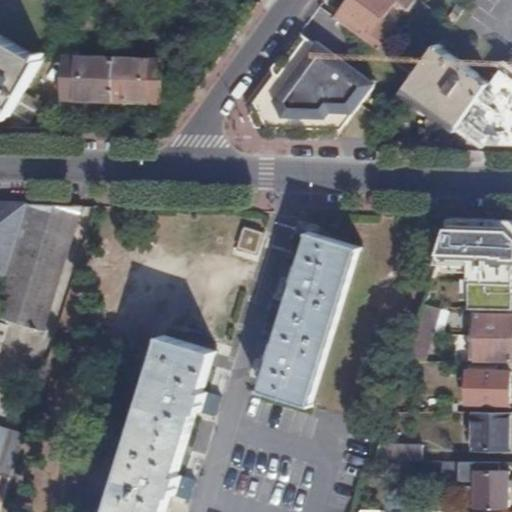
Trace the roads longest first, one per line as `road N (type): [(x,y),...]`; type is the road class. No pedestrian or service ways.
road 1 (secondary): [(511,181),(172,169)]
road 2 (residential): [(300,0),(172,169)]
road 3 (secondary): [(172,169),(0,164)]
